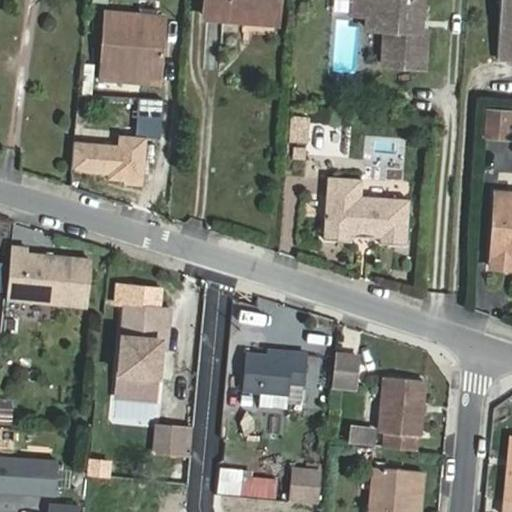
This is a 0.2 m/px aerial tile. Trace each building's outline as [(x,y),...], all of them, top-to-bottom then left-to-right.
[(247,13),(277,15),(277,0),(207,0),(206,17),(246,21),(247,13)] [(427,33),(420,33),(422,0),(351,0),(351,15),(369,16),(368,29),(386,31),(383,65),(424,68),(427,33)] [(511,0),(503,0),(502,15),(511,15),(511,0)] [(164,38),(166,18),(106,13),(102,68),(136,71),(136,76),(161,78),(162,58),(159,58),(161,38),(164,38)] [(511,60),(511,15),(502,15),(500,60),(511,60)] [(377,68),(378,34),(365,34),(365,68),(377,68)] [(204,43),(205,68),(220,67),(219,42),(204,43)] [(511,112),(488,110),(486,137),(511,139),(511,132),(511,112)] [(308,117),(293,116),(291,141),(307,142),(308,117)] [(362,180),(329,178),(325,237),(350,239),(350,235),(381,237),(381,241),(407,243),(409,200),(361,197),(362,180)] [(511,193),(496,193),(491,268),(511,269),(511,193)] [(27,254),(11,252),(6,299),(87,307),(92,261),(27,254)] [(159,382),(164,322),(169,323),(171,308),(126,304),(119,378),(159,382)] [(356,354),(336,352),(333,383),(353,385),(356,354)] [(292,358),(246,354),(243,390),(261,391),(289,394),(290,383),(305,384),(307,354),(293,353),(292,358)] [(385,448),(415,450),(416,436),(419,436),(424,381),(385,377),(380,432),(386,433),(385,448)] [(159,382),(119,378),(117,393),(157,397),(159,382)] [(289,394),(261,391),(260,407),(288,409),(289,394)] [(0,406),(0,423),(11,425),(13,408),(0,406)] [(168,455),(171,425),(156,424),(154,454),(168,455)] [(188,457),(191,427),(171,425),(168,455),(188,457)] [(375,431),(351,429),(350,443),(374,445),(375,431)] [(89,476),(111,477),(112,457),(90,455),(89,476)] [(0,457),(0,490),(55,495),(57,462),(0,457)] [(131,480),(131,464),(113,463),(113,479),(131,480)] [(242,496),(244,468),(213,467),(212,494),(242,496)] [(423,472),(375,467),(371,511),(414,511),(417,486),(422,486),(423,472)] [(296,470),(295,484),(310,485),(312,471),(296,470)] [(295,484),(294,500),(318,503),(321,472),(312,471),(310,485),(295,484)] [(275,500),(277,478),(247,476),(245,498),(275,500)]
